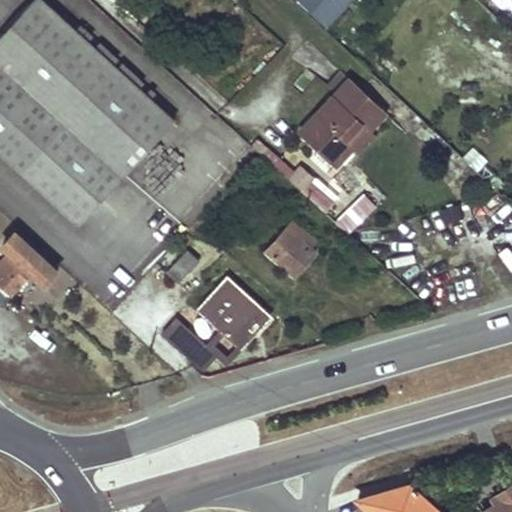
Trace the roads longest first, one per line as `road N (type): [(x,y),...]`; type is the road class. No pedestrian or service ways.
road 1 (primary): [(511,324),(45,459)]
road 2 (unknown): [(0,175),(70,238),(92,245),(187,150),(195,130),(193,112),(64,0)]
road 3 (primary): [(305,453),(511,395)]
road 4 (primary): [(155,511),(199,482),(305,453)]
